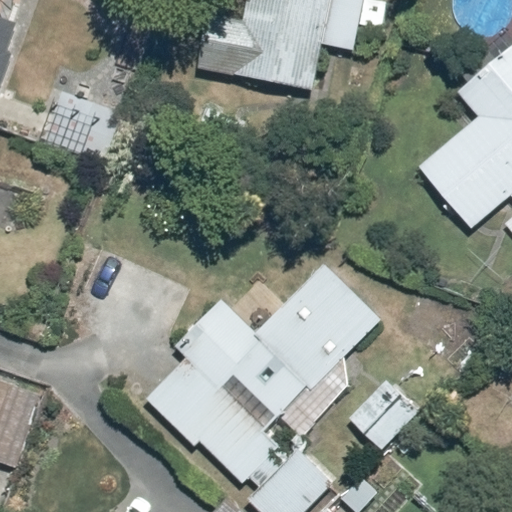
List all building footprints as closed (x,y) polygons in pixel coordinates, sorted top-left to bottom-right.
[(250,0),(246,25),(212,18),(200,74),(317,97),(327,49),(359,56),(369,0),(250,0)] [(0,93),(24,30),(0,20),(0,93)] [(485,118),(421,168),(474,232),(511,198),(511,50),(461,92),(485,118)] [(67,86),(47,139),(104,160),(124,106),(67,86)] [(252,111),(214,100),(205,130),(242,141),(252,111)] [(153,397),(245,486),(281,449),(267,437),(387,322),(326,263),(258,336),(225,303),(179,350),(189,361),(153,397)] [(393,377),(354,417),(394,455),(433,415),(393,377)] [(47,396),(0,378),(0,461),(21,469),(47,396)] [(254,511),(244,501),(236,493),(215,511),(254,511)]
